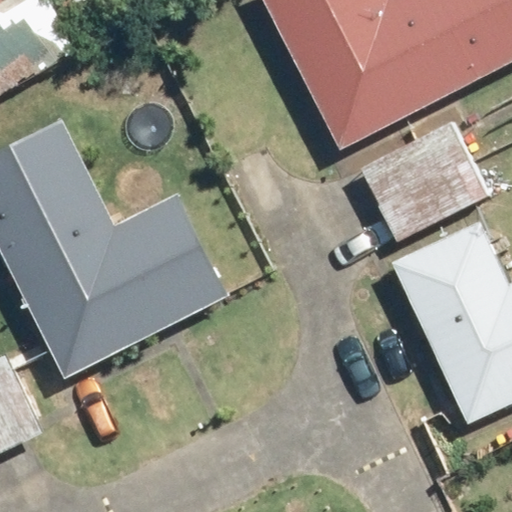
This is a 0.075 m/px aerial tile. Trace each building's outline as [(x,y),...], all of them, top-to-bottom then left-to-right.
[(511,0),(271,0),(349,143),(511,60),(511,0)] [(186,196),(121,231),(65,123),(0,155),(0,231),(69,367),(72,366),(78,376),(237,291),(186,196)] [(374,163),(403,232),(497,193),(468,124),(374,163)] [(481,417),(511,402),(511,270),(490,222),(406,260),(446,348),(449,347),(481,417)] [(10,360),(0,364),(0,442),(41,422),(10,360)]
